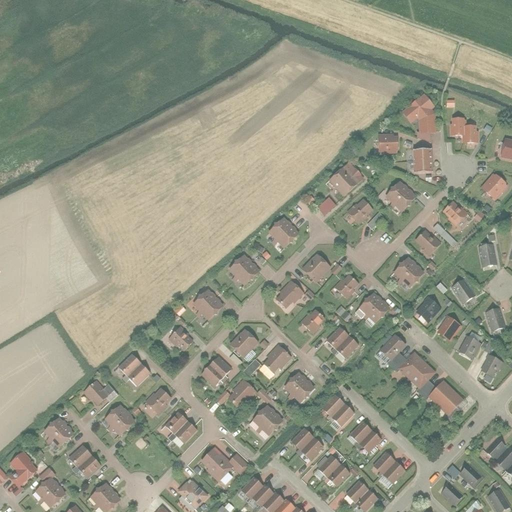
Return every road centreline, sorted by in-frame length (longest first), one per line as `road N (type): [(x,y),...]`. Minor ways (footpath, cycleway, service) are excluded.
road 1 (residential): [(244,303),(318,226),(358,265),(454,164)]
road 2 (residential): [(210,424),(176,386),(177,374),(244,303)]
road 3 (residential): [(337,385),(424,469)]
